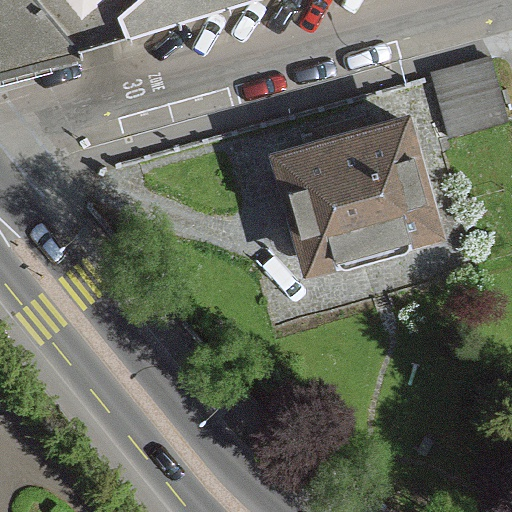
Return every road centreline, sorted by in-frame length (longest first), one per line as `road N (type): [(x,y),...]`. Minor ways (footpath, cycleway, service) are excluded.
road 1 (residential): [(0,142),(511,2)]
road 2 (primary): [(249,511),(0,228)]
